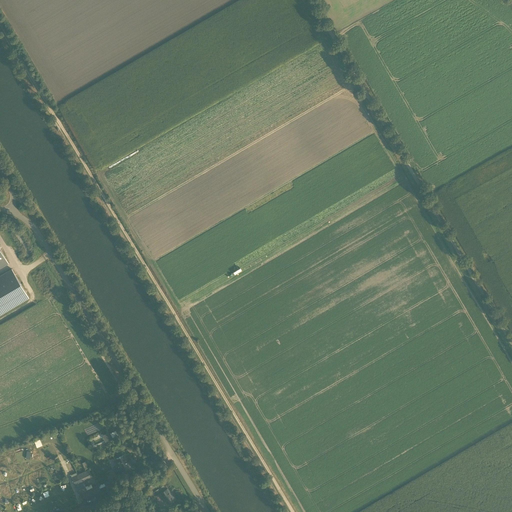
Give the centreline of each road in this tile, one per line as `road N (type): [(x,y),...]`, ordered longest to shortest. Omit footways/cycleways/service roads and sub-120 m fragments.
road 1 (track): [(0,24),(292,511)]
road 2 (unclassified): [(511,345),(311,0)]
road 3 (unclassified): [(206,511),(38,230),(13,211)]
